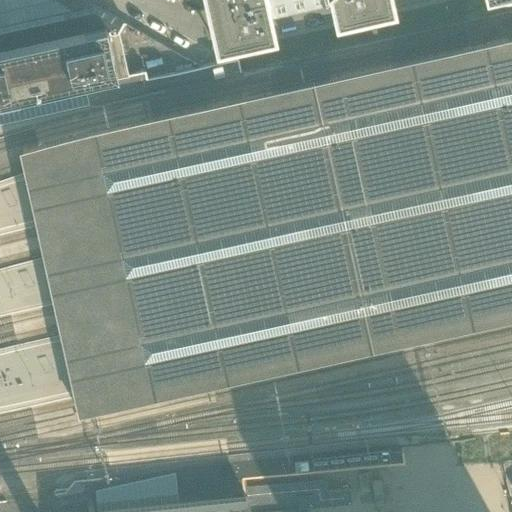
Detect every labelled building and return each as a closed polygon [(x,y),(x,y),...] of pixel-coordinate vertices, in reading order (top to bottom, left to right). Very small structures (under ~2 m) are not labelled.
[(202,0),(204,10),(205,12),(206,12),(214,48),(275,34),(267,0),(328,0),(333,21),(395,8),(392,0),(202,0)] [(0,134),(16,131),(21,151),(22,158),(79,408),(80,416),(98,492),(56,496),(56,498),(54,498),(25,502),(25,505),(0,507),(0,511),(296,511),(297,510),(272,511),(254,511),(253,498),(245,499),(243,480),(241,464),(241,462),(241,457),(227,459),(211,387),(210,380),(154,126),(152,119),(148,102),(148,100),(146,92),(153,90),(240,71),(238,59),(201,67),(147,79),(145,70),(127,74),(121,44),(118,32),(121,27),(124,22),(122,21),(122,22),(99,9),(94,5),(86,7),(47,16),(0,26),(0,134)] [(511,38),(152,119),(154,126),(210,380),(211,387),(511,320),(511,38)] [(241,462),(241,464),(243,480),(404,463),(402,448),(397,448),(396,447),(397,447),(397,445),(241,462)] [(253,498),(254,511),(272,511),(297,510),(352,505),(350,489),(253,498)]
